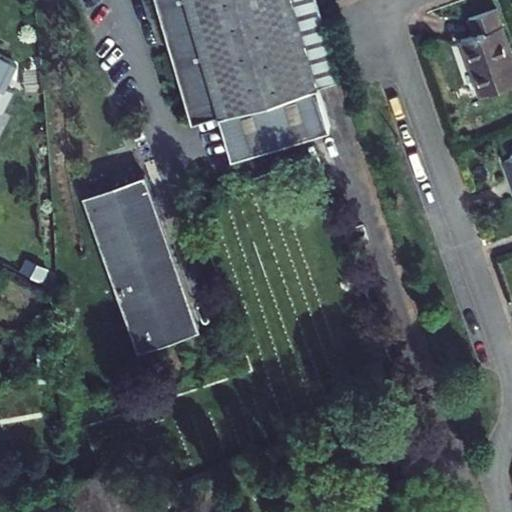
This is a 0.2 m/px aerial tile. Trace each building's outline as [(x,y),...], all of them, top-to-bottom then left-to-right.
[(156,0),(192,122),(221,114),(233,155),(330,126),(317,84),(341,78),(318,0),(156,0)] [(461,41),(480,96),(511,84),(511,53),(497,9),(469,19),(475,36),(461,41)] [(0,110),(1,111),(11,91),(0,85),(0,110)] [(121,295),(140,347),(197,326),(143,176),(86,197),(116,282),(114,283),(118,296),(121,295)] [(135,511),(124,476),(101,475),(67,482),(77,511),(135,511)]
